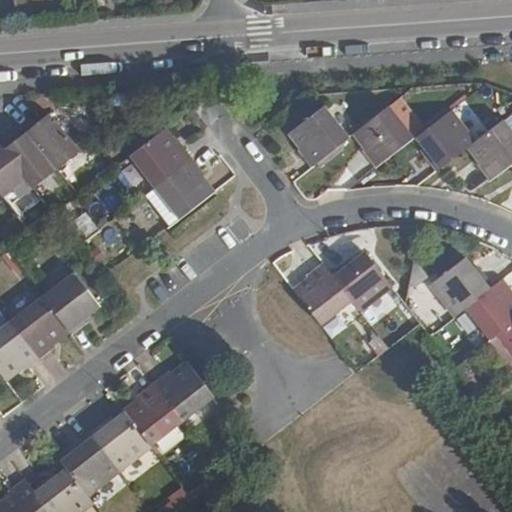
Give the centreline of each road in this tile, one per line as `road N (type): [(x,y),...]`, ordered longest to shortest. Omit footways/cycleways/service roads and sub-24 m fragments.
road 1 (residential): [(0,436),(296,227)]
road 2 (tertiary): [(225,36),(511,17)]
road 3 (tertiary): [(0,57),(225,36)]
road 4 (residential): [(296,227),(392,216),(511,246)]
road 5 (residential): [(218,108),(296,227)]
